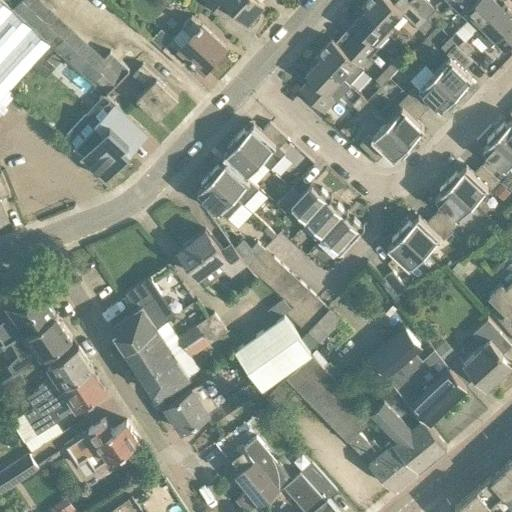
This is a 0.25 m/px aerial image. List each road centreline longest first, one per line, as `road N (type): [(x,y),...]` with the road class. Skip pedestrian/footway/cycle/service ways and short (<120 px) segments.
road 1 (residential): [(511,79),(430,165),(377,184),(253,73)]
road 2 (residential): [(220,511),(184,459),(167,455),(97,350),(97,334),(47,238)]
road 3 (residential): [(47,238),(136,200),(253,73)]
road 4 (unknown): [(114,213),(47,150),(0,129)]
road 5 (secondary): [(413,503),(511,410)]
